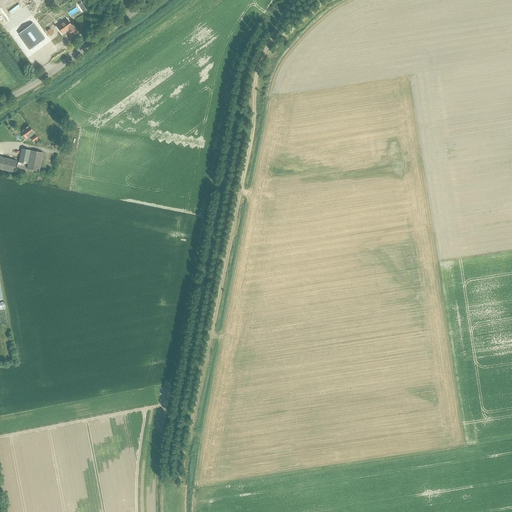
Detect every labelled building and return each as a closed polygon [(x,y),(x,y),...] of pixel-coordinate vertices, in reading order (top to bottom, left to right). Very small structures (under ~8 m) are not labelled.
[(65,23),(58,28),(65,36),(71,31),(65,23)] [(33,24),(19,34),(30,49),(44,39),(33,24)] [(21,132),(23,135),(23,136),(23,137),(24,138),(26,138),(34,132),(29,126),(21,132)] [(18,162),(16,171),(26,173),(27,164),(30,150),(21,148),(19,162),(18,162)] [(0,169),(14,173),(17,161),(0,156),(0,169)]
